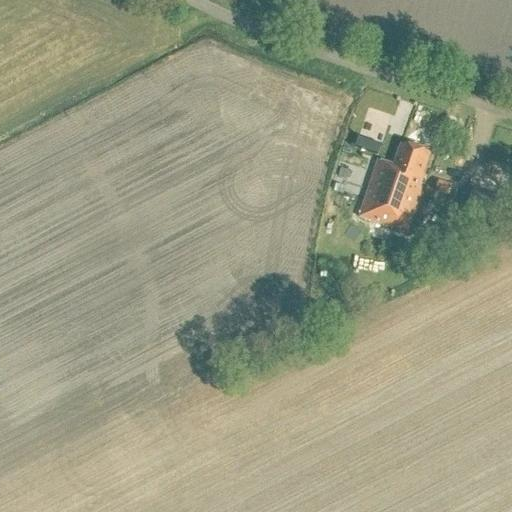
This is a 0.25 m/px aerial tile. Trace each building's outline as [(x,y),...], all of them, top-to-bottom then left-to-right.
[(356,136),(353,147),(376,155),(380,144),(356,136)] [(429,156),(401,147),(393,168),(378,163),(360,219),(408,235),(427,179),(422,178),(429,156)] [(434,194),(449,199),(453,188),(438,183),(434,194)] [(501,226),(508,204),(472,192),(465,214),(501,226)] [(413,250),(423,268),(446,256),(448,260),(462,252),(451,233),(437,241),(435,237),(413,250)] [(161,382),(142,387),(145,400),(164,395),(161,382)]
